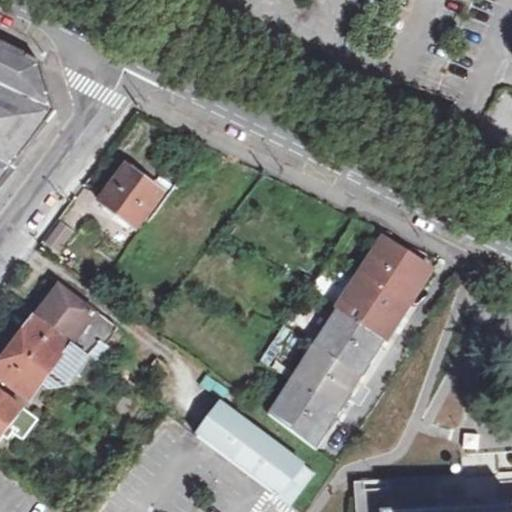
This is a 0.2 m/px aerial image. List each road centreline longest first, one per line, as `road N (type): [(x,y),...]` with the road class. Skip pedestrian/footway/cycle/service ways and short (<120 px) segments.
road 1 (secondary): [(511,238),(135,53)]
road 2 (track): [(206,410),(179,365),(128,321),(1,238)]
road 3 (unclassified): [(0,240),(135,53)]
road 4 (secondary): [(135,53),(25,0)]
